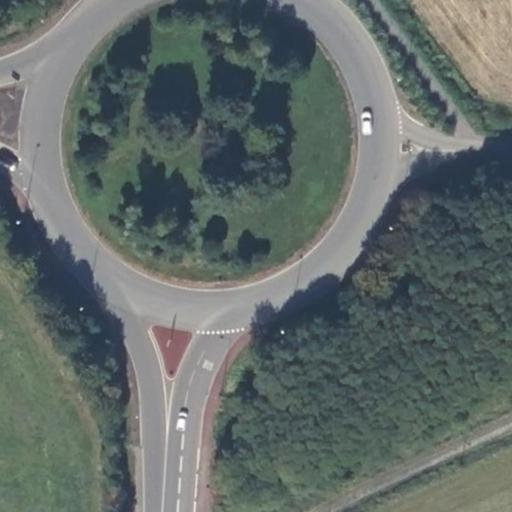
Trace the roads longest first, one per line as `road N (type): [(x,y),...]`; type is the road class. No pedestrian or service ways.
road 1 (primary): [(105,280),(147,350),(172,457)]
road 2 (primary): [(172,457),(204,352),(255,308)]
road 3 (primary): [(255,308),(329,266),(375,194)]
road 4 (primary): [(105,280),(161,308),(255,308)]
road 5 (primary): [(63,43),(34,130),(41,190)]
road 6 (primary): [(380,107),(354,44),(311,0)]
